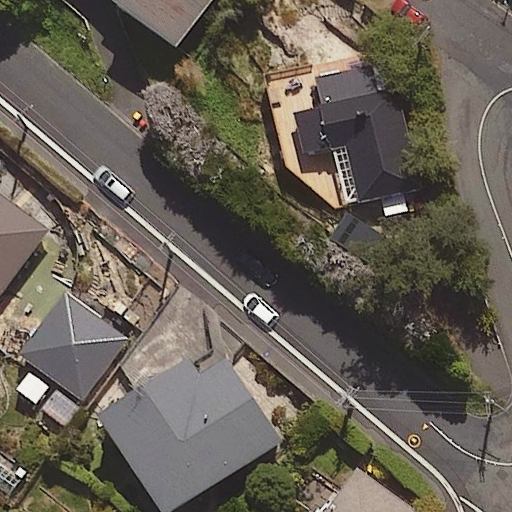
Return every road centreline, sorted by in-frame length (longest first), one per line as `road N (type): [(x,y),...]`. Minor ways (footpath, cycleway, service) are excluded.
road 1 (residential): [(510,466),(463,449),(0,53)]
road 2 (residential): [(511,258),(477,132),(487,108),(511,88)]
